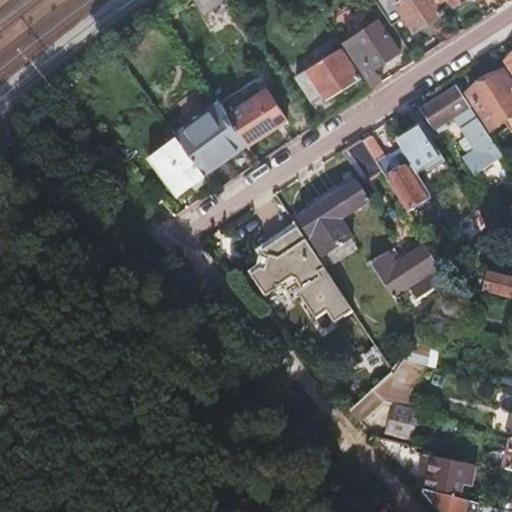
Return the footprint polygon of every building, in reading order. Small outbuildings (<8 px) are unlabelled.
[(225,0),(192,0),(202,15),(225,0)] [(402,0),(372,0),(388,24),(402,15),(396,5),(402,0)] [(436,7),(439,5),(435,0),(402,0),(396,5),(402,15),(415,34),(442,16),(436,7)] [(435,0),(439,5),(446,0),(448,0),(453,8),(466,0),(435,0)] [(446,0),(439,5),(445,14),(453,8),(448,0),(446,0)] [(342,47),(362,78),(372,92),(382,86),(372,71),(399,54),(379,23),(352,41),(342,47)] [(338,52),(295,81),(311,106),(321,100),(324,103),(358,81),(338,52)] [(511,91),(501,75),(467,98),(490,132),(511,118),(511,91)] [(470,180),(500,160),(456,90),(420,114),(432,132),(451,119),(463,136),(458,139),(465,149),(469,147),(472,152),(457,161),(470,180)] [(245,145),(248,150),(278,130),(289,123),(281,112),(268,93),(228,119),(245,145)] [(178,141),(203,175),(245,145),(228,119),(217,103),(173,135),(178,141)] [(410,109),(391,122),(405,143),(424,131),(410,109)] [(377,167),(377,168),(385,162),(370,139),(362,144),(362,145),(377,167)] [(181,200),(207,180),(203,175),(178,141),(152,160),(181,200)] [(343,157),(359,178),(377,167),(362,145),(343,157)] [(409,172),(393,184),(413,215),(430,203),(409,172)] [(330,203),(342,220),(370,201),(358,184),(330,202),(330,203)] [(478,233),(465,249),(471,259),(490,237),(491,236),(477,214),(474,216),(454,185),(437,197),(457,229),(473,218),(475,220),(473,225),(478,233)] [(326,258),(354,239),(342,220),(330,203),(303,222),(326,258)] [(351,311),(295,225),(259,249),(265,258),(270,260),(265,273),(261,272),(251,278),(265,300),(281,289),(280,288),(292,281),(296,282),(302,292),(300,299),(315,322),(327,314),(334,326),(352,314),(351,311)] [(381,239),(362,251),(370,264),(389,252),(381,239)] [(389,252),(370,264),(392,299),(411,287),(418,298),(446,280),(425,247),(413,254),(412,252),(396,262),(389,252)] [(511,282),(488,277),(484,292),(511,298),(511,282)] [(410,364),(437,366),(439,342),(411,340),(410,364)] [(351,415),(360,426),(385,407),(365,402),(351,415)] [(415,444),(421,417),(399,411),(392,439),(415,444)] [(379,447),(406,476),(413,449),(372,439),(379,447)] [(511,461),(495,457),(492,469),(500,471),(511,473),(511,461)] [(417,489),(419,490),(457,499),(464,471),(424,462),(417,489)] [(420,492),(438,511),(479,511),(481,507),(420,492)]
